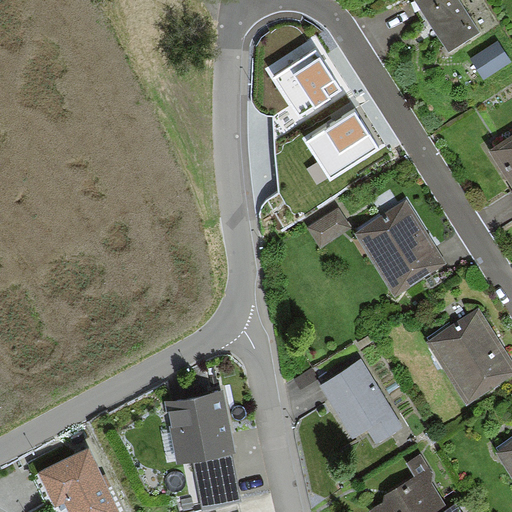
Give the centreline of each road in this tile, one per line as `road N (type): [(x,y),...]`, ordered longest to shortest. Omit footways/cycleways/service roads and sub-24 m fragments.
road 1 (residential): [(511,294),(335,15),(298,0)]
road 2 (residential): [(233,314),(241,282),(224,123),(236,0)]
road 3 (unclassified): [(0,451),(211,334),(233,314)]
road 4 (residential): [(292,511),(260,368),(233,314)]
